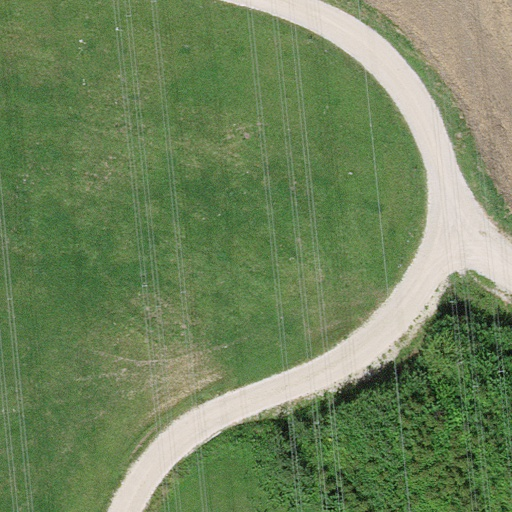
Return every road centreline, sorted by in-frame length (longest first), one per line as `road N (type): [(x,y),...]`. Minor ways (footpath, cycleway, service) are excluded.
road 1 (track): [(454,230),(371,342),(304,382),(200,420),(144,465),(121,511)]
road 2 (track): [(255,0),(329,23),(388,66),(429,151),(454,230),(511,273)]
